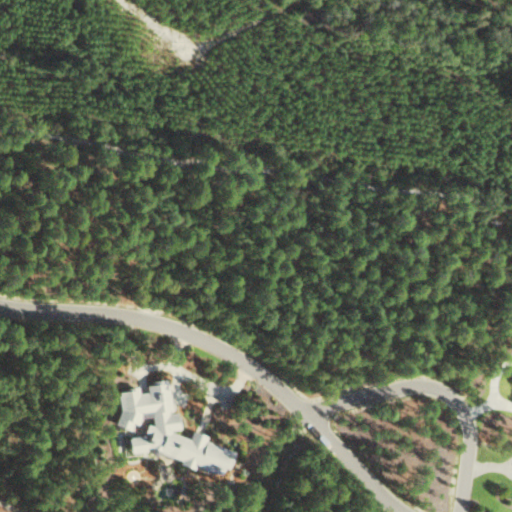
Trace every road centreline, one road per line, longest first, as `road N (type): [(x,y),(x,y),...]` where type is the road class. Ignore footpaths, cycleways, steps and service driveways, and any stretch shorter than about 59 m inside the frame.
road 1 (residential): [(404,511),(267,373),(220,347),(136,317),(0,305)]
road 2 (residential): [(462,511),(469,432),(452,396),(416,383),(306,415)]
